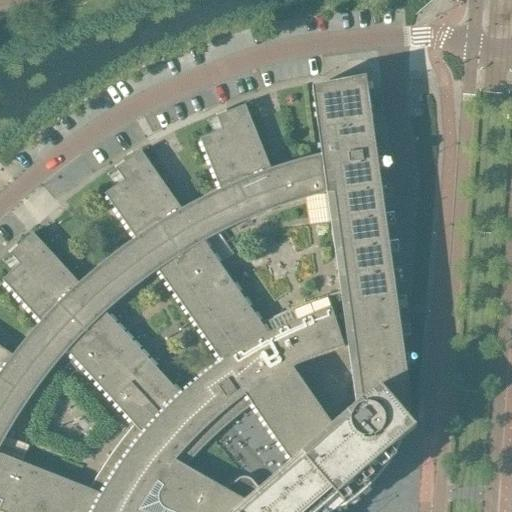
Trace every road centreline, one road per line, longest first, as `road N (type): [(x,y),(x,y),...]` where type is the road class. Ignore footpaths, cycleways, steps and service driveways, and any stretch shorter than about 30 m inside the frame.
road 1 (residential): [(0,209),(120,115),(232,67),(326,46),(428,37),(471,45)]
road 2 (residential): [(471,45),(437,511)]
road 3 (residential): [(489,511),(511,180)]
